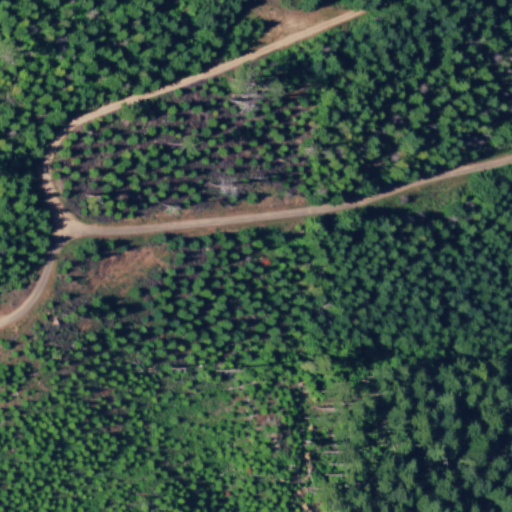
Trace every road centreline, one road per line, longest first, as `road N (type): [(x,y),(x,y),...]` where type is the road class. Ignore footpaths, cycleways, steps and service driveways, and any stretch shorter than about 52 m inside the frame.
road 1 (residential): [(511,144),(374,189),(89,235)]
road 2 (residential): [(89,235),(77,142),(135,84),(321,0)]
road 3 (track): [(89,235),(60,300),(0,345)]
